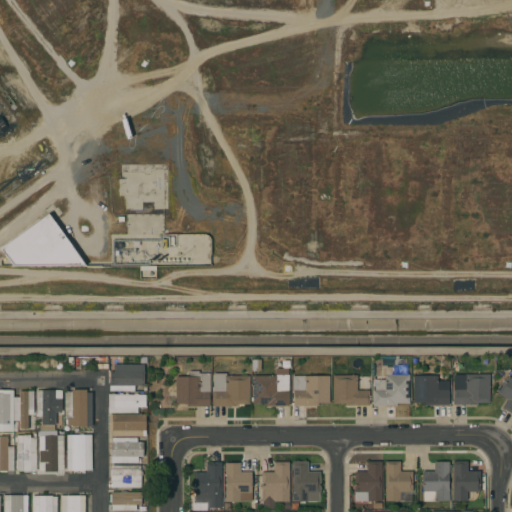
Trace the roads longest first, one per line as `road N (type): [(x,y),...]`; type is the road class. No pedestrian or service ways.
road 1 (residential): [(146,0),(172,20),(222,11),(362,16),(511,2)]
road 2 (residential): [(171,439),(503,438)]
